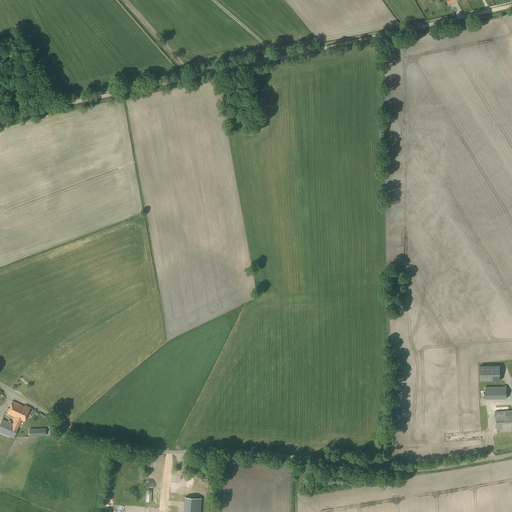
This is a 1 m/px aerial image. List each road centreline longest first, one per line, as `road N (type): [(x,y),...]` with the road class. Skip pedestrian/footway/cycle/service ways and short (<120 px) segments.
road 1 (unclassified): [(511,455),(407,471),(159,451),(82,433),(0,384)]
road 2 (track): [(0,120),(511,7)]
